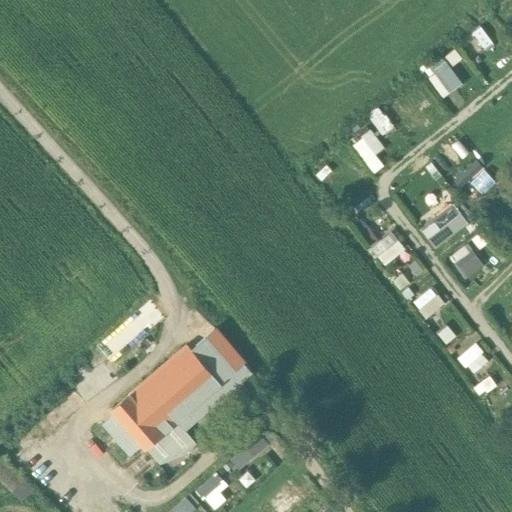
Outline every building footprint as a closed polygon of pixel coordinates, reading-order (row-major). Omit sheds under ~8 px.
[(446,59),(425,71),(440,95),(460,83),(446,59)] [(399,113),(406,129),(421,122),(415,107),(399,113)] [(374,152),(382,146),(370,128),(350,142),(371,172),(383,164),(374,152)] [(413,214),(420,208),(403,188),(396,194),(413,214)] [(380,263),(403,250),(391,229),(368,243),(380,263)] [(468,240),(447,252),(461,278),(482,266),(468,240)] [(429,285),(411,300),(425,317),(443,301),(429,285)] [(252,366),(215,321),(116,403),(128,417),(115,428),(132,449),(145,439),(147,441),(154,436),(168,453),(195,431),(186,421),(252,366)] [(475,341),(458,354),(471,371),(488,357),(475,341)] [(238,467),(266,440),(255,429),(228,456),(238,467)] [(225,499),(219,488),(225,485),(216,470),(194,482),(210,508),(225,499)] [(181,493),(161,511),(186,511),(193,505),(181,493)]
